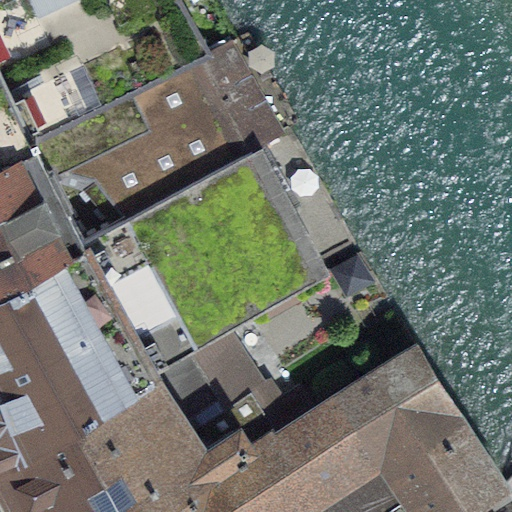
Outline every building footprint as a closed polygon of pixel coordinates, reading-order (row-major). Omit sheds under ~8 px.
[(0,0),(0,154),(34,139),(33,137),(187,61),(209,51),(180,0),(0,0)] [(209,51),(187,61),(235,156),(252,146),(282,129),(231,40),(209,51)] [(34,139),(0,154),(0,283),(84,238),(67,204),(58,209),(45,184),(72,171),(94,176),(96,179),(84,188),(111,223),(235,156),(187,61),(33,137),(34,139)] [(84,238),(0,283),(0,463),(147,374),(226,328),(321,273),(252,146),(235,156),(111,223),(84,238)] [(357,256),(336,268),(348,289),(370,277),(357,256)] [(255,370),(226,328),(147,374),(0,463),(0,471),(18,511),(146,511),(276,426),(292,416),(268,378),(202,422),(213,439),(203,447),(182,415),(255,370)] [(276,426),(146,511),(287,511),(360,465),(370,478),(462,417),(417,343),(279,432),(276,426)] [(455,511),(504,480),(462,417),(370,478),(321,511),(455,511)]
